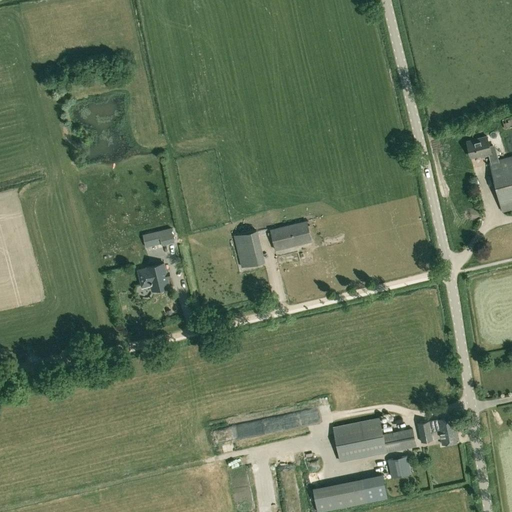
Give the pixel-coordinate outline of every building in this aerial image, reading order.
[(511,116),(502,119),(504,129),(511,126),(511,116)] [(488,154),(490,161),(494,160),(498,159),(494,144),(489,145),(487,136),(466,141),(470,157),(483,154),(483,155),(488,154)] [(490,161),(488,161),(502,212),(511,209),(511,155),(498,159),(494,160),(490,161)] [(275,250),(312,241),(306,220),(270,229),(275,250)] [(159,244),(175,240),(172,227),(143,235),(146,247),(159,244)] [(264,256),(258,230),(234,235),(239,256),(241,267),(265,261),(264,256)] [(164,263),(147,267),(147,268),(138,270),(142,286),(151,284),(153,290),(154,290),(156,291),(159,290),(160,289),(170,286),(164,263)] [(454,416),(417,423),(421,442),(433,439),(441,437),(442,444),(459,441),(454,416)] [(341,461),(416,446),(413,428),(383,434),(380,417),(334,427),(341,461)] [(286,452),(268,458),(273,476),(281,473),(279,467),(281,466),(280,461),(288,459),(286,452)] [(411,473),(408,455),(387,459),(391,477),(411,473)] [(384,457),(367,461),(370,476),(388,472),(384,457)] [(382,474),(313,488),(318,511),(387,498),(382,474)]
